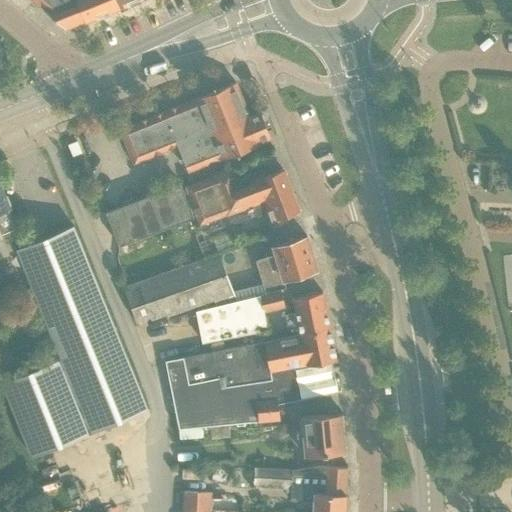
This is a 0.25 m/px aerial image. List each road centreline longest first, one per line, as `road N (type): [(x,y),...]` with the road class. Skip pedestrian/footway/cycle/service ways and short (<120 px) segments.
road 1 (residential): [(511,435),(433,81),(438,67)]
road 2 (tertiary): [(430,495),(414,338),(384,201)]
road 3 (residential): [(325,219),(345,274),(365,399),(368,498)]
road 4 (tertiary): [(116,64),(287,21)]
road 5 (tertiary): [(384,201),(345,40)]
road 6 (tertiary): [(234,0),(116,64)]
road 7 (residential): [(277,99),(325,219)]
